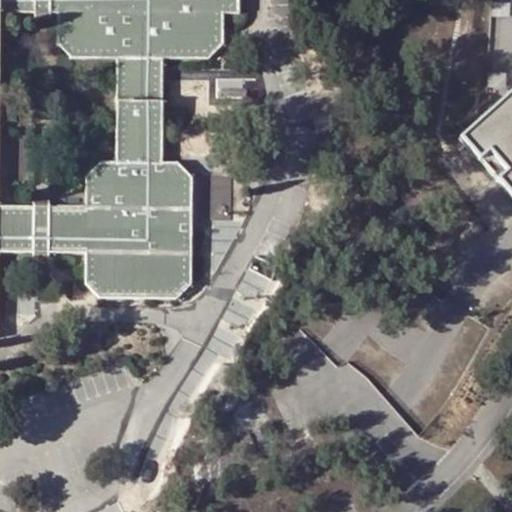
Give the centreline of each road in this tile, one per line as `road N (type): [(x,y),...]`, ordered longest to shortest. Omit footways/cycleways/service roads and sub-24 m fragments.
road 1 (unclassified): [(511,382),(461,457),(390,511)]
road 2 (unknown): [(78,511),(135,466),(162,380)]
road 3 (unknown): [(511,248),(434,316),(420,361)]
